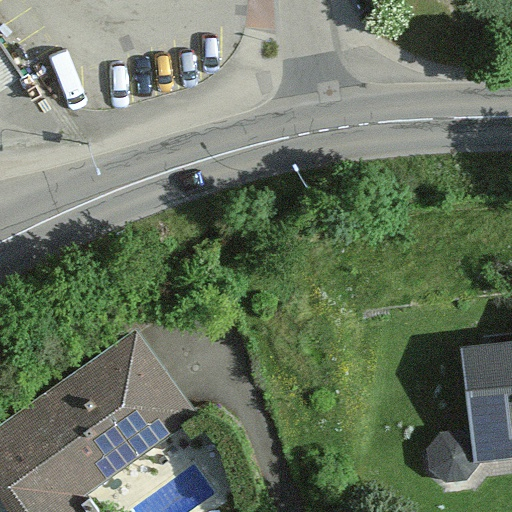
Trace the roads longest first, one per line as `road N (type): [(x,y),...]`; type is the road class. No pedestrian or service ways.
road 1 (secondary): [(322,131),(216,157),(65,209),(0,241)]
road 2 (secondary): [(511,120),(322,131)]
road 3 (residential): [(322,131),(306,0)]
